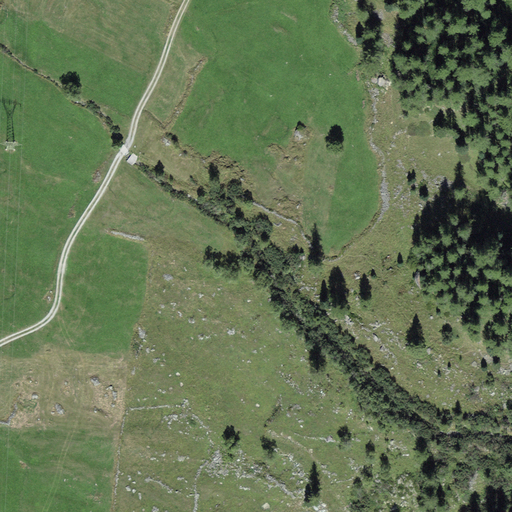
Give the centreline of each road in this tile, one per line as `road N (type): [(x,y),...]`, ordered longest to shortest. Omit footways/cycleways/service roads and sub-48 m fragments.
road 1 (track): [(185,0),(126,148),(102,187)]
road 2 (track): [(0,345),(50,315),(61,258),(102,187)]
